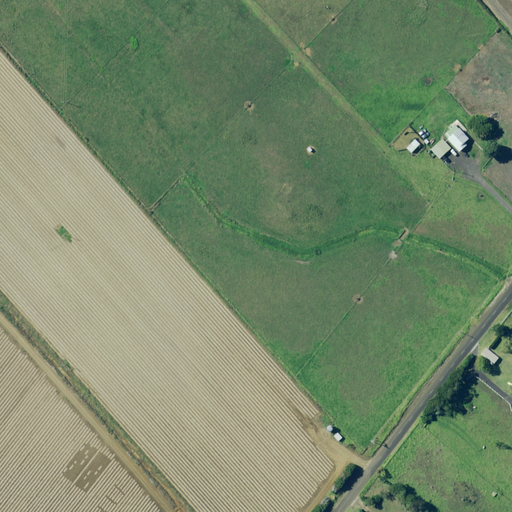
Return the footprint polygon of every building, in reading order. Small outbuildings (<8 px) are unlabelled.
[(469,140),(456,125),(445,135),(460,152),(468,145),(465,143),(469,140)] [(434,144),(428,138),(424,141),(430,148),(434,144)] [(451,148),(443,139),(431,150),(436,155),(432,158),(436,163),(451,148)] [(420,144),(416,140),(407,148),(412,153),(420,144)] [(500,358),(486,348),(480,355),(494,366),(500,358)]
